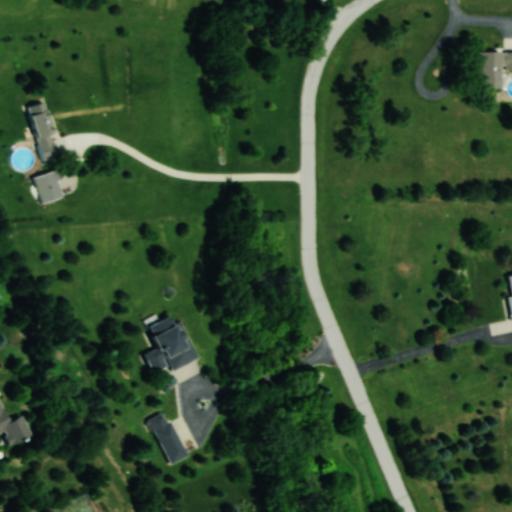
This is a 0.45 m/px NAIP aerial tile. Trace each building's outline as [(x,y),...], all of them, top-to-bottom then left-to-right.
[(511,69),(511,50),(477,51),(477,88),(500,87),(500,69),(511,69)] [(28,105),(42,159),(58,155),(45,101),(28,105)] [(39,202),(62,198),(57,171),(35,175),(39,202)] [(182,320),(174,323),(171,316),(148,325),(157,348),(144,353),(152,373),(170,365),(171,369),(197,359),(182,320)] [(0,433),(3,432),(9,445),(32,435),(23,415),(8,421),(0,402),(0,433)] [(148,418),(169,464),(186,456),(166,410),(148,418)]
